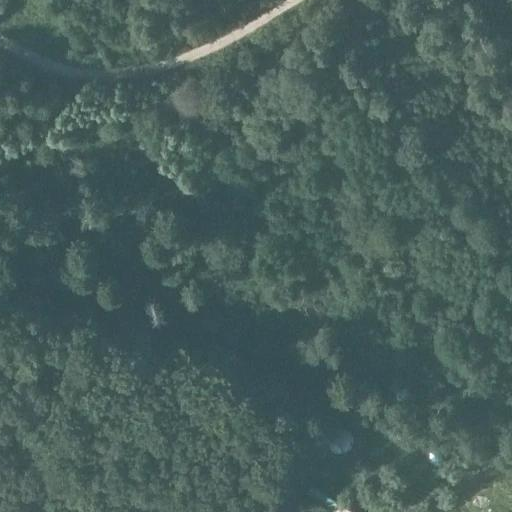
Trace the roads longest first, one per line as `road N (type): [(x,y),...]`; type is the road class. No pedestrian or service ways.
road 1 (track): [(0,293),(323,403)]
road 2 (track): [(295,0),(216,46),(128,75),(53,73),(0,45)]
